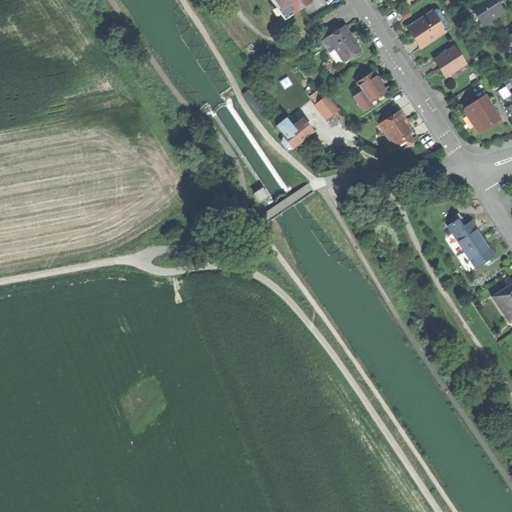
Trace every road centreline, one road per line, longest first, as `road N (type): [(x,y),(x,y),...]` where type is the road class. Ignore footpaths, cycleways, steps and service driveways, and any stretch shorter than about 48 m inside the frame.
road 1 (track): [(443,511),(343,366),(275,286),(235,265),(158,270),(143,254)]
road 2 (track): [(317,183),(271,144),(181,0)]
road 3 (residential): [(472,171),(358,0)]
road 4 (unclassified): [(143,254),(251,224),(317,183)]
road 5 (residential): [(317,183),(355,174),(472,171)]
road 6 (track): [(0,280),(143,254)]
